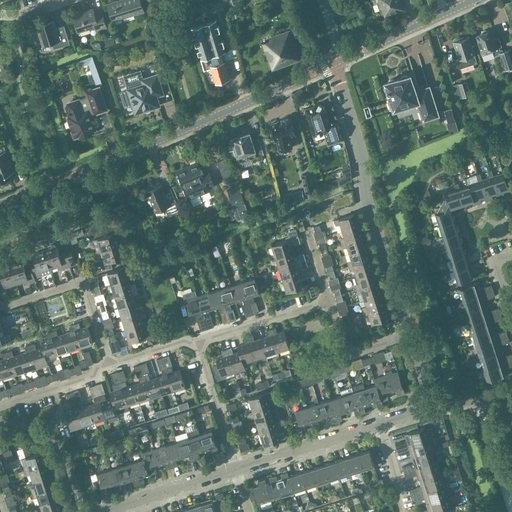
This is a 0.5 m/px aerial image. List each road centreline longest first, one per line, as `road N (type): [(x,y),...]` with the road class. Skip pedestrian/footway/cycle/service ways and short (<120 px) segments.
road 1 (tertiary): [(0,208),(333,63)]
road 2 (residential): [(408,333),(333,63)]
road 3 (residential): [(108,364),(79,284),(6,307)]
road 4 (tertiary): [(333,63),(476,0)]
road 5 (residential): [(235,470),(380,424)]
road 6 (residential): [(103,511),(235,470)]
road 7 (residential): [(197,343),(328,299)]
road 8 (residential): [(235,470),(197,343)]
